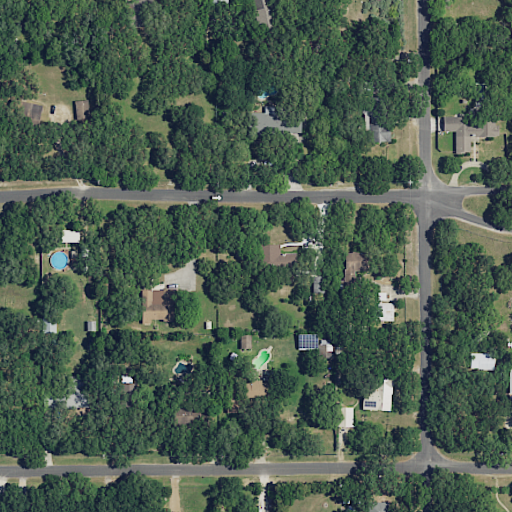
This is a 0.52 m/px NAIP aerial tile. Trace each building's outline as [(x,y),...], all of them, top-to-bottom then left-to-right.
[(157,21),(151,0),(135,0),(124,3),(131,27),(157,21)] [(252,0),(257,33),(273,31),(269,0),(252,0)] [(40,104),(18,102),(16,122),(39,123),(40,104)] [(385,141),(384,103),(363,104),(364,142),(385,141)] [(300,130),(300,119),(282,120),(282,106),(263,107),(264,112),(251,113),(251,132),(300,130)] [(454,131),(454,152),(469,152),(469,136),(496,136),(496,117),(443,117),(443,131),(454,131)] [(280,244),(261,244),(261,268),(296,268),(297,253),(279,253),(280,244)] [(367,270),(368,252),(345,251),(344,269),(367,270)] [(353,270),(344,270),(343,282),(353,283),(353,270)] [(174,320),(173,289),(140,290),(141,323),(151,323),(151,321),(174,320)] [(392,303),(376,303),(377,319),(393,319),(392,303)] [(42,332),(53,334),(54,326),(44,324),(42,332)] [(298,347),(317,347),(317,357),(331,357),(331,344),(317,344),(317,334),(305,335),(298,335),(298,347)] [(248,335),(239,335),(240,348),(249,348),(248,335)] [(48,410),(88,406),(85,375),(64,377),(66,394),(47,396),(48,410)] [(362,409),(390,410),(391,378),(373,377),(372,383),(363,383),(362,409)] [(245,399),(267,398),(267,381),(244,382),(245,399)] [(197,404),(172,406),(173,425),(198,423),(197,404)] [(352,407),(337,406),(336,426),(351,427),(352,407)] [(387,511),(387,501),(367,502),(367,511),(387,511)]
